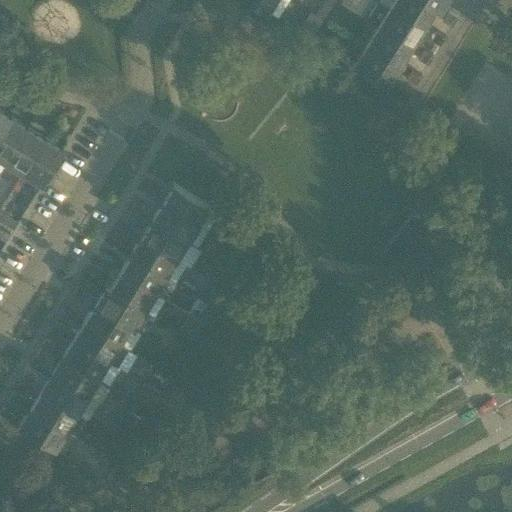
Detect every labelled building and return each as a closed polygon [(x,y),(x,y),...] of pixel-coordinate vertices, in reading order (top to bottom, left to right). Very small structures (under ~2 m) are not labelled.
[(275,0),(248,0),(268,13),(275,0)] [(323,0),(314,14),(322,19),(333,0),(323,0)] [(345,0),(361,12),(370,0),(345,0)] [(410,46),(422,27),(388,6),(389,6),(379,0),(376,0),(365,18),(377,25),(376,26),(410,46)] [(434,8),(420,0),(392,0),(389,6),(388,6),(422,27),(434,8)] [(420,0),(434,8),(440,12),(447,0),(420,0)] [(451,25),(457,16),(448,10),(442,20),(451,25)] [(303,33),(310,37),(322,19),(314,14),(303,33)] [(410,46),(376,26),(364,45),(398,66),(410,46)] [(430,39),(439,45),(445,35),(436,30),(430,39)] [(398,66),(364,45),(352,65),(386,86),(398,66)] [(427,64),(433,55),(423,49),(418,59),(427,64)] [(406,78),(415,84),(421,74),(412,68),(406,78)] [(0,109),(0,132),(10,116),(0,109)] [(10,116),(0,132),(0,158),(6,162),(27,127),(10,116)] [(23,173),(45,137),(27,127),(6,162),(23,173)] [(45,137),(23,173),(41,184),(63,148),(45,137)] [(173,183),(162,201),(198,223),(209,205),(173,183)] [(152,218),(187,240),(198,223),(162,201),(152,218)] [(0,211),(0,220),(13,229),(17,222),(0,211)] [(152,218),(141,235),(176,257),(187,240),(152,218)] [(239,223),(227,241),(246,253),(257,235),(239,223)] [(0,236),(6,241),(10,234),(0,227),(0,236)] [(130,253),(166,275),(176,257),(141,235),(130,253)] [(228,266),(235,270),(246,253),(227,241),(227,242),(239,248),(228,266)] [(130,253),(120,270),(155,292),(166,275),(130,253)] [(217,283),(224,287),(235,270),(228,266),(217,283)] [(144,309),(155,292),(120,270),(109,287),(144,309)] [(207,300),(214,304),(224,287),(217,283),(207,300)] [(77,285),(71,294),(80,300),(86,291),(77,285)] [(134,327),(144,309),(109,287),(105,285),(94,303),(134,327)] [(196,318),(203,322),(214,304),(207,300),(196,318)] [(66,302),(61,312),(70,317),(75,308),(66,302)] [(94,303),(83,321),(118,342),(129,325),(133,327),(134,327),(94,303)] [(178,331),(191,339),(192,340),(203,322),(196,318),(188,314),(178,331)] [(55,320),(50,329),(59,335),(65,326),(55,320)] [(127,348),(118,342),(83,321),(72,338),(107,359),(116,365),(127,348)] [(39,346),(40,347),(48,352),(54,343),(45,337),(39,346)] [(72,338),(61,356),(97,377),(107,359),(72,338)] [(34,355),(29,363),(38,369),(43,360),(34,355)] [(176,362),(166,355),(159,366),(169,372),(176,362)] [(61,356),(51,372),(86,394),(97,377),(61,356)] [(27,387),(32,378),(23,372),(17,381),(27,387)] [(51,372),(49,376),(40,390),(75,412),(86,394),(51,372)] [(132,399),(149,409),(160,391),(144,381),(132,399)] [(13,389),(7,399),(16,404),(22,395),(13,389)] [(40,390),(29,407),(65,429),(75,412),(40,390)] [(138,406),(132,415),(139,420),(146,410),(138,406)] [(0,409),(0,418),(5,422),(11,412),(2,407),(0,409)] [(29,407),(18,425),(54,447),(65,429),(29,407)]
